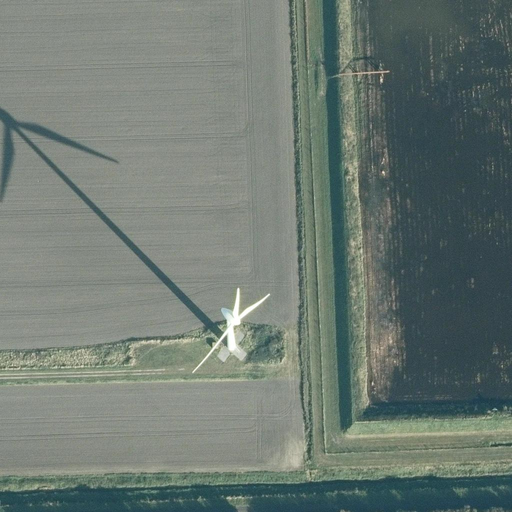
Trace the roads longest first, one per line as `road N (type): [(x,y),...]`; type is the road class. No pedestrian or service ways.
road 1 (unclassified): [(511,501),(224,511)]
road 2 (track): [(0,376),(210,370)]
